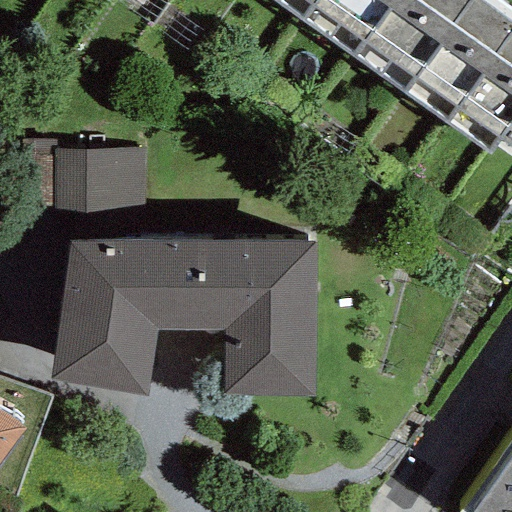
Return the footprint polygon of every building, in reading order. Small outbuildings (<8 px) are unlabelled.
[(270,0),(299,20),(313,0),(270,0)] [(351,57),(391,0),(313,0),(299,20),(351,57)] [(401,93),(469,0),(391,0),(351,57),(401,93)] [(446,125),(511,29),(511,23),(479,0),(469,0),(401,93),(446,125)] [(498,141),(511,121),(511,29),(446,125),(488,155),(498,141)] [(511,121),(498,141),(511,151),(511,121)] [(147,237),(146,148),(51,149),(52,238),(147,237)] [(314,398),(315,242),(69,241),(48,380),(145,397),(156,329),(223,330),(222,397),(314,398)] [(0,462),(23,431),(0,413),(0,462)] [(511,511),(511,434),(457,511),(511,511)]
